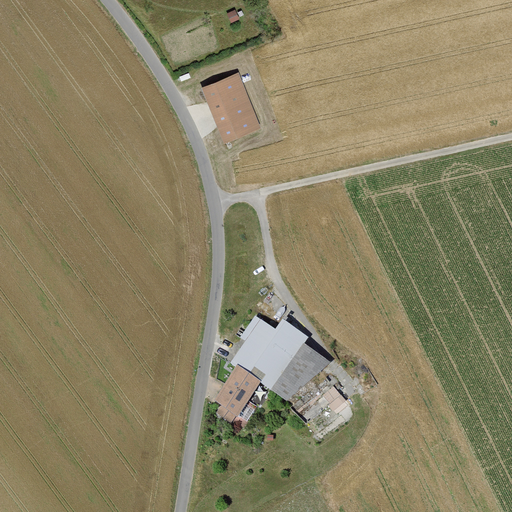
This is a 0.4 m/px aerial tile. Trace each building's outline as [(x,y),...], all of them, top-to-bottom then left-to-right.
[(238,73),(202,87),(224,142),(260,128),(238,73)] [(229,364),(235,368),(236,366),(260,382),(259,385),(286,402),(330,363),(304,346),(308,338),(281,320),(275,330),(260,320),(229,364)] [(260,382),(236,366),(235,368),(212,401),(221,407),(216,414),(230,424),(235,417),(236,418),(259,385),(260,382)] [(335,409),(346,398),(333,386),(322,397),(335,409)] [(300,411),(306,420),(329,404),(323,395),(300,411)]
